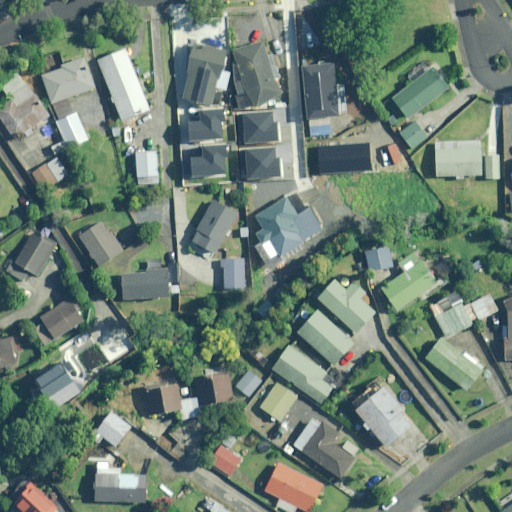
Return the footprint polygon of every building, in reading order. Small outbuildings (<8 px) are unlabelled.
[(265,40),(233,50),(243,77),(232,81),(242,112),(257,107),(260,118),(280,111),(275,97),(284,94),(265,40)] [(231,51),(196,42),(189,69),(192,70),(185,99),(215,106),(222,79),(224,79),(231,51)] [(126,47),(98,59),(124,121),(152,109),(126,47)] [(63,67),(42,75),(59,119),(57,119),(68,146),(88,138),(78,112),(75,113),(69,98),(98,87),(86,55),(62,65),(63,67)] [(336,61),(303,65),(309,118),(342,115),(336,61)] [(435,65),(392,97),(409,119),(451,87),(435,65)] [(0,115),(17,139),(51,115),(28,82),(26,83),(17,70),(0,81),(0,82),(11,98),(0,106),(0,115)] [(416,119),(400,132),(413,149),(430,136),(416,119)] [(61,133),(49,138),(56,154),(68,149),(61,133)] [(485,140),(436,140),(436,176),(484,177),(484,179),(502,180),(502,154),(485,154),(485,140)] [(159,150),(137,151),(139,177),(160,176),(159,150)] [(59,157),(32,172),(43,191),(70,176),(59,157)] [(301,215),(289,195),(256,215),(264,228),(256,233),(262,242),(256,246),(265,262),(280,253),(283,258),(314,239),(312,236),(324,228),(312,208),(301,215)] [(216,253),(240,212),(216,198),(197,229),(200,231),(194,240),(216,253)] [(101,221),(80,236),(101,266),(125,249),(113,231),(110,233),(101,221)] [(59,243),(35,229),(16,261),(40,275),(59,243)] [(391,245),(366,250),(370,272),(395,267),(391,245)] [(405,271),(383,287),(399,309),(417,296),(420,300),(430,293),(427,289),(439,281),(416,250),(399,262),(405,271)] [(247,288),(247,259),(221,259),(221,267),(224,267),(224,288),(247,288)] [(145,272),(122,273),(123,299),(171,296),(169,267),(145,268),(145,272)] [(336,278),(318,298),(357,333),(377,311),(363,298),(368,292),(355,281),(348,289),(336,278)] [(459,292),(430,306),(446,337),(474,323),(473,321),(479,317),(481,320),(507,307),(509,311),(509,337),(506,337),(506,360),(511,359),(511,298),(506,301),(500,288),(466,305),(459,292)] [(70,297),(41,316),(44,321),(34,328),(45,345),(84,320),(70,297)] [(356,342),(319,308),(298,332),(335,366),(356,342)] [(130,324),(98,345),(111,363),(142,342),(130,324)] [(0,367),(20,363),(13,336),(0,339),(0,367)] [(484,367),(443,336),(426,359),(468,390),(484,367)] [(290,345),(273,370),(323,404),(334,388),(322,380),(328,371),(290,345)] [(57,410),(84,389),(71,371),(69,373),(61,363),(39,380),(45,388),(42,390),(57,410)] [(264,379),(251,368),(236,386),(250,397),(264,379)] [(236,401),(232,370),(196,375),(199,396),(182,398),(180,380),(145,385),(149,415),(180,411),(181,419),(206,416),(204,405),(236,401)] [(299,396),(272,377),(254,403),(282,421),(299,396)] [(380,381),(353,402),(389,447),(415,427),(404,413),(409,410),(388,384),(384,387),(380,381)] [(133,425),(112,410),(99,429),(97,427),(91,436),(101,444),(105,438),(118,447),(133,425)] [(313,419),(295,445),(342,478),(357,457),(336,442),(343,433),(324,420),(321,425),(313,419)] [(227,430),(220,439),(230,448),(238,440),(227,430)] [(221,444),(209,461),(230,476),(243,458),(221,444)] [(310,511),(325,483),(280,462),(266,491),(279,497),(275,505),(289,511),(294,511),(298,506),(309,511),(310,511)] [(95,501),(148,502),(148,475),(123,474),(124,468),(96,467),(95,501)] [(62,511),(35,484),(16,503),(25,511),(62,511)] [(232,511),(210,498),(205,505),(211,509),(209,511),(232,511)] [(511,511),(511,503),(500,511),(511,511)]
